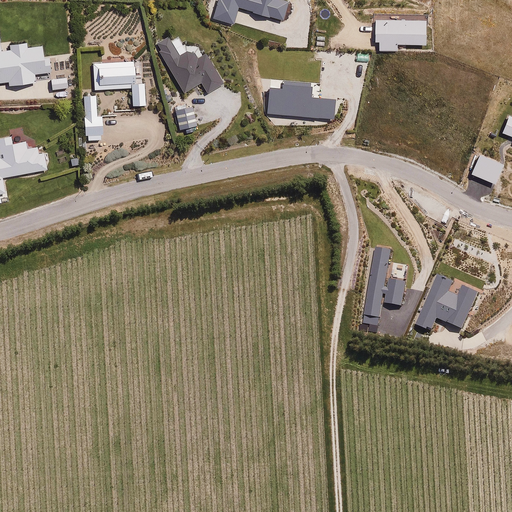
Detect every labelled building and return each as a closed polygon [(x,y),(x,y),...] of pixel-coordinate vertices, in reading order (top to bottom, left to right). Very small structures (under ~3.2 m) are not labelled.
[(185,49),(178,52),(174,45),(163,51),(182,91),(202,81),(207,91),(223,84),(206,51),(197,55),(194,51),(190,48),(185,49)] [(135,59),(92,60),(93,87),(131,86),(132,103),(144,102),(143,80),(135,80),(135,59)] [(103,133),(102,112),(97,112),(96,93),(83,93),(85,140),(101,139),(101,133),(103,133)] [(193,102),(173,106),(178,129),(197,124),(193,102)] [(0,192),(5,191),(3,176),(48,168),(45,150),(37,152),(36,146),(27,147),(26,139),(14,141),(12,133),(0,135),(0,192)] [(70,156),(72,165),(80,164),(78,154),(70,156)]
